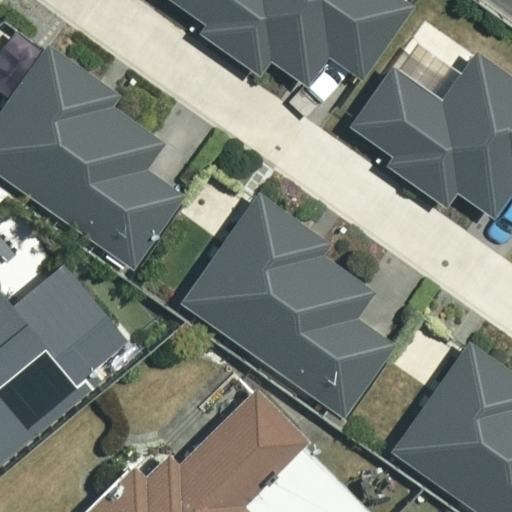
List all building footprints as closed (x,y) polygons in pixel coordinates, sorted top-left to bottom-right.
[(192,0),(212,14),(204,25),(262,67),(273,51),(308,76),(329,46),(360,69),(409,2),(406,0),(192,0)] [(163,129),(50,42),(0,107),(0,165),(130,264),(184,193),(140,159),(163,129)] [(396,60),(353,121),(398,153),(394,160),(447,197),(457,183),(492,207),(511,178),(511,71),(478,48),(445,95),(396,60)] [(375,281),(263,193),(183,294),(338,415),(394,343),(352,310),(375,281)] [(15,302),(0,282),(0,449),(131,342),(64,261),(15,302)] [(511,511),(511,350),(480,327),(395,444),(490,511),(511,511)] [(174,465),(149,440),(74,511),(381,511),(256,384),(174,465)]
